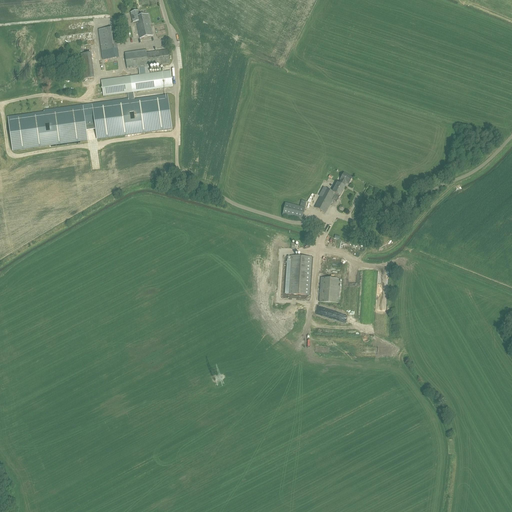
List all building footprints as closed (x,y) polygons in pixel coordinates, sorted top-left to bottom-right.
[(137,25),(141,25),(150,23),(148,14),(139,16),(138,11),(131,12),(133,23),(136,22),(137,25)] [(141,25),(137,25),(140,38),(153,36),(150,23),(141,25)] [(98,29),(103,60),(119,57),(115,27),(98,29)] [(146,50),(125,53),(126,61),(125,61),(125,66),(127,65),(127,69),(138,68),(144,67),(148,66),(146,53),(146,50)] [(168,50),(146,53),(148,66),(170,63),(168,50)] [(89,59),(88,53),(80,54),(84,79),(92,78),(89,59)] [(149,74),(145,75),(139,76),(128,77),(130,93),(173,87),(171,71),(149,74)] [(130,93),(128,77),(112,79),(115,95),(130,93)] [(112,79),(101,81),(103,96),(115,95),(112,79)] [(172,129),(167,96),(92,106),(97,139),(172,129)] [(88,141),(83,107),(8,117),(12,151),(88,141)] [(352,177),(344,173),(339,184),(344,186),(346,183),(348,184),(352,177)] [(345,187),(344,186),(339,184),(337,183),(333,192),(340,196),(345,187)] [(320,196),(314,207),(325,213),(332,200),(336,202),(340,196),(324,187),(319,196),(320,196)] [(302,220),(305,208),(285,203),(282,215),(302,220)] [(360,226),(355,238),(362,240),(366,228),(360,226)] [(312,257),(290,256),(288,294),(310,296),(312,257)] [(338,303),(340,279),(321,278),(319,302),(338,303)]
